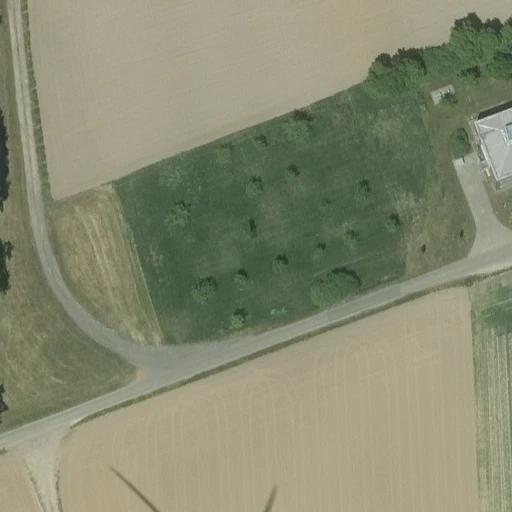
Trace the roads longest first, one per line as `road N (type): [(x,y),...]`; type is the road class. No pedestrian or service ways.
road 1 (unclassified): [(511,250),(0,444)]
road 2 (track): [(17,0),(48,252),(71,309),(170,378)]
